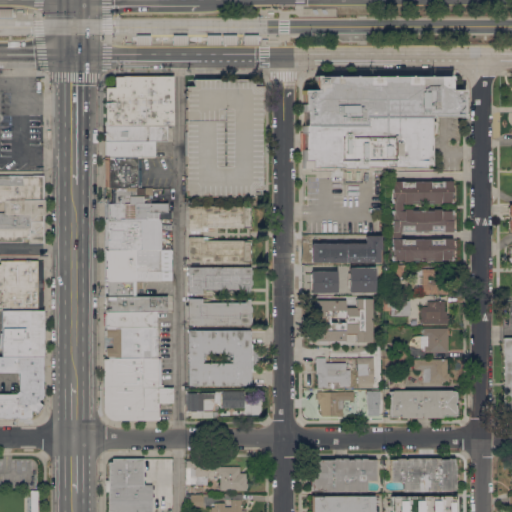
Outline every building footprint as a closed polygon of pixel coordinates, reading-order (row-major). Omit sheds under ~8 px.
[(11,16),(0,16),(0,6),(11,6),(11,16)] [(172,33),(186,33),(186,43),(172,43),(172,33)] [(205,33),(220,33),(220,43),(205,43),(205,33)] [(221,33),(236,33),(235,43),(221,43),(221,33)] [(242,43),(243,33),(257,33),(257,43),(242,43)] [(135,34),(148,34),(149,43),(135,43),(135,34)] [(450,76),(450,80),(449,80),(449,90),(463,90),(463,94),(461,94),(461,114),(463,114),(463,118),(460,118),(460,117),(432,117),(432,118),(428,118),(428,166),(423,166),(423,168),(402,168),(402,167),(364,167),(364,169),(340,169),(340,167),(315,167),(315,168),(310,168),(302,167),(302,126),(304,126),(304,112),(302,112),(302,104),(303,105),(303,95),(302,95),(302,90),(315,90),(315,80),(314,80),(314,76),(450,76)] [(105,87),(114,87),(114,77),(172,77),(172,126),(166,126),(105,126),(105,87)] [(186,86),(193,86),(193,79),(253,79),(253,81),(260,81),(260,86),(262,86),(262,189),(261,189),(261,194),(254,194),(254,197),(186,197),(186,86)] [(105,126),(166,126),(166,141),(155,141),(105,141),(105,126)] [(105,157),(105,141),(155,141),(155,156),(137,157),(105,157)] [(136,203),(136,196),(124,196),(124,187),(114,187),(105,187),(105,157),(137,157),(137,187),(151,187),(151,195),(147,195),(149,197),(149,203),(136,203)] [(0,176),(43,176),(43,243),(28,243),(28,242),(0,241),(0,176)] [(452,247),(453,247),(453,256),(452,256),(452,260),(440,260),(440,261),(426,261),(403,261),(403,260),(391,260),(391,181),(403,181),(440,181),(440,180),(452,180),(452,184),(456,184),(456,200),(452,200),(452,202),(401,202),(401,209),(452,209),(452,212),(455,212),(455,231),(428,231),(428,232),(415,232),(415,231),(400,231),(400,238),(452,238),(452,247)] [(114,203),(114,187),(124,187),(124,196),(136,196),(136,203),(114,203)] [(107,219),(107,203),(114,203),(136,203),(149,203),(166,203),(166,212),(157,212),(157,219),(145,219),(107,219)] [(249,206),(249,210),(251,210),(251,214),(250,214),(250,218),(251,218),(251,229),(245,229),(245,227),(207,228),(207,231),(188,231),(188,206),(249,206)] [(106,219),(107,219),(145,219),(157,219),(160,219),(160,249),(106,249),(106,219)] [(317,250),(317,234),(324,234),(325,241),(331,241),(331,245),(341,244),(341,243),(343,243),(343,245),(346,245),(346,253),(343,253),(343,261),(314,262),(314,259),(311,259),(311,256),(314,256),(313,253),(316,253),(316,250),(317,250)] [(369,235),(369,247),(357,247),(357,235),(369,235)] [(188,262),(188,237),(207,237),(207,240),(246,240),(246,239),(251,239),(251,241),(250,241),(250,244),(251,244),(251,248),(250,248),(250,253),(251,253),(251,257),(249,257),(249,262),(188,262)] [(107,280),(105,280),(105,278),(106,278),(106,249),(160,249),(172,249),(172,280),(135,280),(107,280)] [(1,311),(1,310),(0,310),(0,260),(13,260),(13,259),(24,259),(24,260),(30,260),(30,259),(37,259),(37,260),(43,260),(42,310),(43,310),(43,311),(1,311)] [(358,265),(377,265),(377,276),(358,276),(358,265)] [(395,265),(407,265),(407,277),(395,277),(395,265)] [(422,269),(437,269),(437,265),(444,265),(444,270),(442,270),(442,285),(446,285),(447,293),(422,293),(422,295),(414,295),(414,286),(422,286),(422,275),(416,275),(416,271),(422,269)] [(187,267),(250,267),(250,269),(251,269),(251,274),(250,274),(250,280),(251,280),(251,285),(251,294),(246,294),(246,292),(245,292),(245,289),(205,289),(205,294),(187,294),(187,267)] [(316,293),(316,284),(321,284),(321,269),(342,269),(342,274),(349,274),(349,286),(343,286),(343,294),(316,293)] [(135,280),(135,281),(142,281),(142,288),(135,289),(135,296),(105,296),(105,291),(108,291),(107,285),(106,285),(106,282),(107,282),(107,280),(135,280)] [(381,280),(381,294),(368,295),(368,287),(366,287),(366,280),(381,280)] [(105,312),(105,307),(103,307),(103,299),(105,299),(105,296),(135,296),(166,296),(166,312),(162,312),(156,312),(105,312)] [(249,299),(249,305),(251,305),(251,312),(250,312),(250,317),(251,317),(251,322),(250,322),(250,324),(187,325),(187,298),(202,298),(202,299),(205,299),(205,302),(244,302),(244,299),(249,299)] [(356,342),(356,333),(345,333),(345,340),(313,340),(313,300),(344,300),(344,307),(355,307),(355,298),(371,298),(371,342),(356,342)] [(408,314),(389,315),(389,300),(408,300),(408,314)] [(420,306),(427,306),(427,301),(434,301),(434,300),(444,300),(444,310),(446,310),(446,314),(448,314),(448,323),(420,323),(420,306)] [(43,357),(1,357),(1,336),(0,336),(0,333),(1,333),(1,311),(43,311),(43,357)] [(156,312),(157,328),(106,328),(106,327),(105,327),(105,312),(156,312)] [(423,328),(447,327),(447,330),(448,330),(448,334),(447,334),(447,352),(424,352),(424,350),(422,350),(422,348),(420,348),(420,335),(423,335),(423,328)] [(106,358),(106,348),(112,348),(112,337),(106,337),(106,328),(157,328),(157,358),(106,358)] [(188,330),(250,330),(250,344),(251,344),(251,371),(250,371),(250,385),(188,385),(188,330)] [(511,409),(504,409),(504,353),(503,353),(503,338),(511,338),(511,409)] [(0,418),(0,357),(1,357),(43,357),(43,399),(38,400),(39,403),(42,405),(37,413),(33,411),(31,411),(31,419),(0,418)] [(161,384),(163,384),(163,387),(172,387),(173,402),(159,402),(159,420),(114,420),(110,418),(107,416),(105,414),(103,409),(103,358),(157,358),(161,358),(161,384)] [(345,362),(345,369),(349,369),(349,385),(339,385),(339,382),(326,382),(326,383),(330,383),(330,387),(326,387),(326,386),(317,386),(316,373),(315,373),(315,358),(325,358),(325,362),(345,362)] [(356,359),(372,358),(373,383),(357,383),(356,359)] [(422,382),(423,370),(421,370),(421,369),(414,369),(414,359),(446,359),(446,364),(447,364),(447,368),(446,368),(446,373),(449,373),(449,382),(422,382)] [(389,388),(389,376),(404,376),(404,388),(389,388)] [(342,402),(342,408),(344,408),(344,412),(342,412),(342,416),(337,416),(321,416),(321,409),(319,409),(319,403),(318,403),(318,400),(317,400),(317,391),(318,391),(318,389),(322,389),(322,391),(337,392),(337,391),(353,391),(353,400),(350,400),(350,402),(342,402)] [(379,415),(367,415),(367,401),(369,401),(369,391),(371,391),(371,389),(382,389),(382,401),(379,401),(379,415)] [(219,391),(219,390),(243,391),(243,394),(249,394),(249,405),(243,405),(243,407),(219,407),(219,404),(216,404),(216,402),(214,402),(214,391),(219,391)] [(450,390),(454,390),(454,391),(455,391),(455,401),(454,401),(454,405),(456,405),(456,415),(454,415),(441,416),(442,417),(422,418),(422,416),(420,416),(420,418),(415,418),(415,416),(414,416),(414,417),(400,418),(400,417),(389,417),(389,391),(392,391),(392,390),(450,390)] [(186,393),(214,392),(214,398),(203,398),(203,410),(186,411),(186,393)] [(143,485),(152,485),(152,511),(108,511),(108,491),(105,491),(105,480),(108,480),(109,462),(112,462),(112,458),(143,458),(143,485)] [(326,491),(326,490),(311,490),(311,485),(310,485),(310,480),(311,480),(311,478),(309,478),(309,472),(311,472),(311,470),(310,470),(310,464),(311,464),(311,458),(317,458),(317,459),(333,459),(333,458),(338,458),(338,459),(341,459),(341,458),(346,458),(346,459),(352,459),(352,458),(358,458),(358,459),(360,459),(360,458),(366,458),(366,459),(375,459),(375,480),(366,480),(366,491),(326,491)] [(402,491),(402,482),(390,482),(390,459),(396,459),(396,458),(403,458),(403,459),(406,459),(406,458),(438,458),(438,459),(447,459),(447,458),(454,458),(454,464),(455,464),(455,485),(454,485),(454,490),(440,490),(440,491),(402,491)] [(185,484),(185,460),(196,460),(196,463),(208,463),(208,476),(206,476),(206,484),(196,484),(185,484)] [(217,490),(217,471),(214,471),(214,466),(240,466),(240,473),(246,473),(246,478),(248,479),(248,487),(246,488),(246,490),(217,490)] [(37,490),(37,511),(29,511),(30,511),(30,490),(37,490)] [(191,507),(190,495),(203,495),(203,506),(191,507)] [(310,511),(310,495),(321,495),(321,496),(373,496),(373,498),(379,498),(379,503),(374,503),(374,511),(310,511)] [(404,511),(404,496),(388,495),(387,511),(404,511)] [(453,511),(454,497),(406,496),(405,511),(453,511)] [(211,511),(211,507),(216,507),(217,502),(224,503),(224,506),(230,507),(231,499),(241,499),(241,511),(246,511),(211,511)]
